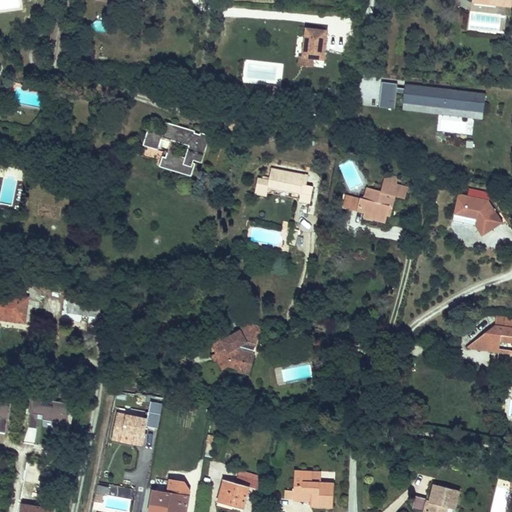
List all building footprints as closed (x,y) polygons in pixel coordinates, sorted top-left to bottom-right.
[(323,59),(327,30),(305,28),(302,56),(302,57),(313,58),(323,59)] [(312,66),(313,58),(302,57),(302,56),(299,56),(298,64),(312,66)] [(483,103),(484,97),(482,96),(483,93),(485,94),(485,93),(404,83),(403,87),(396,86),(397,82),(381,80),(378,106),(394,107),(395,91),(403,92),(402,101),(467,109),(468,101),(483,103)] [(202,93),(203,85),(194,83),(192,91),(202,93)] [(268,94),(269,86),(259,85),(259,93),(268,94)] [(278,95),(279,87),(269,86),(268,94),(278,95)] [(482,111),(483,103),(468,101),(467,109),(482,111)] [(240,121),(226,116),(222,131),(236,136),(240,121)] [(203,163),(211,135),(167,122),(164,134),(149,129),(144,145),(165,152),(160,166),(192,176),(197,161),(203,163)] [(302,183),(304,174),(271,168),(269,179),(257,176),(255,194),(266,196),(267,191),(267,187),(300,193),(299,197),(298,200),(311,202),(313,185),(307,184),(302,183)] [(405,199),(408,186),(397,184),(398,178),(384,175),(381,192),(367,189),(365,199),(347,196),(345,208),(366,212),(363,226),(382,229),(383,223),(386,224),(390,205),(394,206),(396,197),(405,199)] [(300,193),(267,187),(267,191),(299,197),(300,193)] [(502,225),(487,203),(457,196),(453,217),(475,222),(474,228),(481,239),(502,225)] [(475,222),(453,217),(451,224),(474,228),(475,222)] [(299,231),(293,230),(290,243),(296,245),(299,231)] [(29,298),(0,294),(0,319),(26,323),(29,298)] [(92,303),(69,300),(68,313),(90,316),(92,303)] [(109,317),(116,318),(118,304),(111,302),(109,317)] [(511,318),(496,316),(495,326),(478,338),(511,342),(511,349),(510,350),(509,354),(510,356),(511,355),(511,318)] [(221,335),(210,341),(217,354),(220,359),(218,360),(224,370),(231,366),(240,369),(242,360),(248,362),(250,352),(254,354),(259,336),(263,338),(262,340),(268,342),(270,336),(263,334),(265,330),(265,326),(241,320),(241,323),(240,331),(223,340),(221,335)] [(242,360),(240,369),(252,372),(256,354),(254,354),(250,352),(248,362),(242,360)] [(220,359),(217,354),(210,358),(213,363),(218,360),(220,359)] [(68,423),(71,403),(33,398),(29,427),(37,428),(39,414),(43,415),(43,419),(68,423)] [(0,432),(6,433),(11,404),(0,401),(0,417),(0,418),(0,420),(0,432)] [(158,427),(162,405),(151,403),(149,412),(148,419),(118,413),(113,439),(132,443),(133,435),(144,437),(146,425),(158,427)] [(142,445),(144,437),(133,435),(132,443),(142,445)] [(213,453),(215,443),(208,442),(206,451),(213,453)] [(262,476),(239,469),(235,482),(250,486),(258,489),(262,476)] [(333,506),(334,484),(320,483),(320,473),(295,471),(294,491),(287,490),(287,497),(293,498),(293,499),(303,499),(303,496),(311,497),(311,500),(310,505),(333,506)] [(244,510),(250,486),(235,482),(224,479),(218,499),(228,502),(234,504),(233,506),(244,510)] [(150,511),(164,511),(165,511),(186,511),(189,490),(184,483),(169,480),(168,493),(153,491),(150,511)] [(108,496),(109,487),(98,484),(96,493),(104,495),(108,496)] [(460,491),(434,484),(429,502),(426,501),(427,498),(415,495),(412,509),(425,511),(447,511),(449,508),(456,509),(460,491)] [(104,495),(96,493),(94,501),(102,503),(104,495)]
